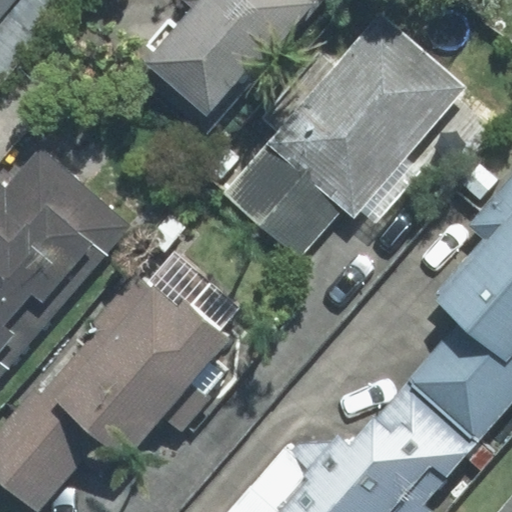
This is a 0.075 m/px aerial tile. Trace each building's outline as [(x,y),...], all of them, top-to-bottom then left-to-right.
[(0,0),(0,88),(46,33),(16,8),(22,0),(0,0)] [(193,0),(141,60),(227,133),(297,51),(341,0),(193,0)] [(316,252),(357,204),(369,213),(481,82),(395,8),(282,139),(241,188),(316,252)] [(0,395),(28,363),(15,352),(35,328),(26,321),(52,291),(63,302),(140,213),(61,145),(24,187),(2,167),(0,168),(0,395)] [(511,194),(483,227),(491,235),(447,284),(478,312),(331,477),(289,439),(223,511),(450,511),(476,483),(464,473),(511,418),(511,194)] [(0,472),(46,511),(62,511),(101,468),(113,478),(140,447),(162,466),(266,345),(159,253),(55,374),(0,438),(0,472)]
